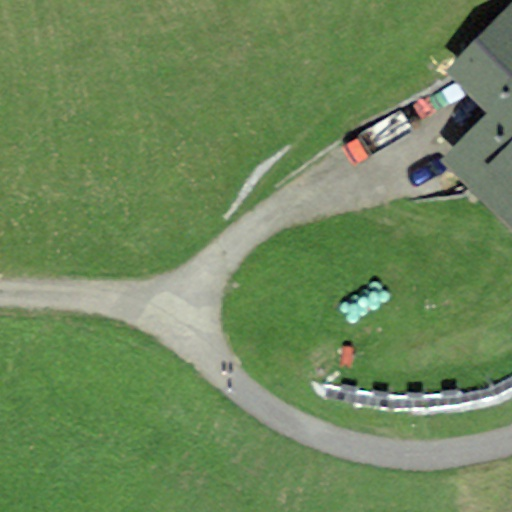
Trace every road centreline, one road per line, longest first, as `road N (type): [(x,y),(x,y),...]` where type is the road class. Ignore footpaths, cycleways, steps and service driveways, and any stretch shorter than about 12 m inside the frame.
road 1 (unclassified): [(511,436),(413,453),(328,440),(265,410),(159,313)]
road 2 (track): [(159,313),(106,295),(0,292)]
